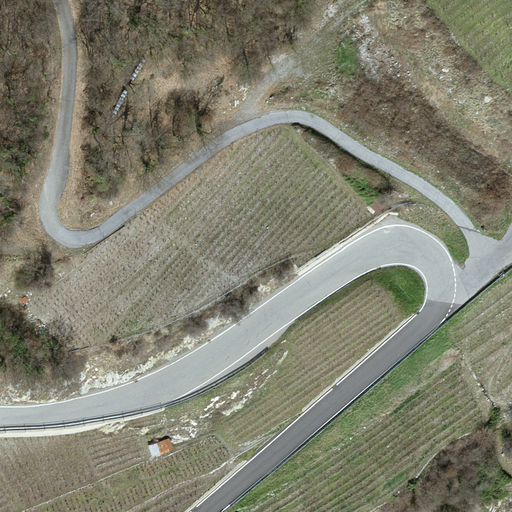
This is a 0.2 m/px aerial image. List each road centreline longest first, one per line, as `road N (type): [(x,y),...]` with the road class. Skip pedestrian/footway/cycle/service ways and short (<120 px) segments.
road 1 (unclassified): [(60,0),(70,66),(48,214),(69,238),(101,232),(233,134),(303,116),(434,194),(468,227),(483,268)]
road 2 (unclassified): [(443,289),(427,254),(386,247),(146,391),(69,412),(0,417)]
road 3 (unclassified): [(206,511),(424,323),(443,289)]
